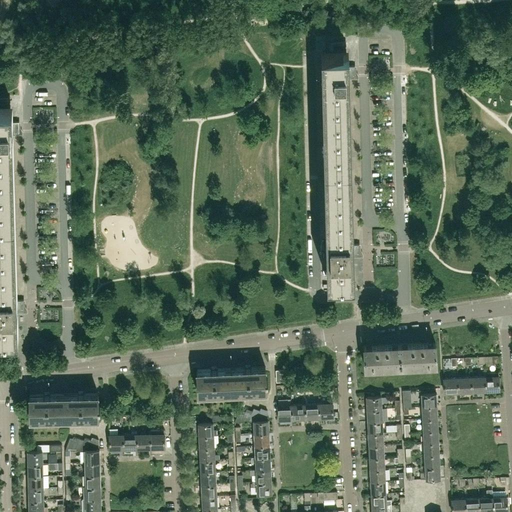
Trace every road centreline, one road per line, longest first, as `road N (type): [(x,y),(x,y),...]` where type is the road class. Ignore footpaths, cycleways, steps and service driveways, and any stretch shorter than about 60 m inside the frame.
road 1 (residential): [(350,511),(342,330)]
road 2 (residential): [(5,379),(175,354)]
road 3 (residential): [(175,354),(342,330)]
road 4 (residential): [(342,330),(503,306)]
road 5 (residential): [(183,511),(175,354)]
